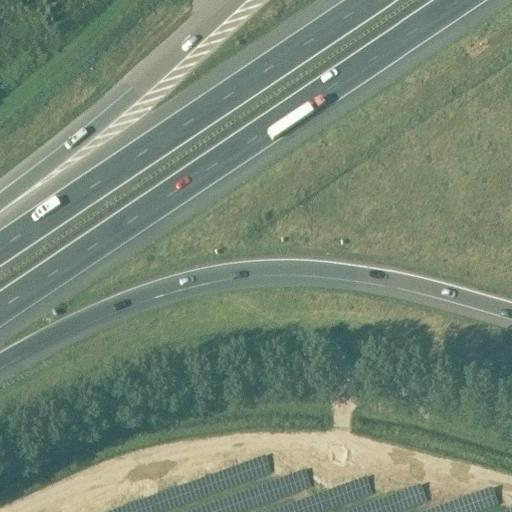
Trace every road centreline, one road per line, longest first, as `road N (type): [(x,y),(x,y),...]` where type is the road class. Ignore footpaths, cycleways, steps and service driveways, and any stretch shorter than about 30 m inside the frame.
road 1 (motorway): [(0,310),(462,0)]
road 2 (motorway): [(0,364),(129,298),(256,268),(356,272),(511,312)]
road 3 (unclassified): [(0,443),(72,409),(203,370),(373,370),(511,406)]
road 4 (motorway): [(371,0),(0,248)]
road 5 (motorway): [(240,0),(0,201)]
